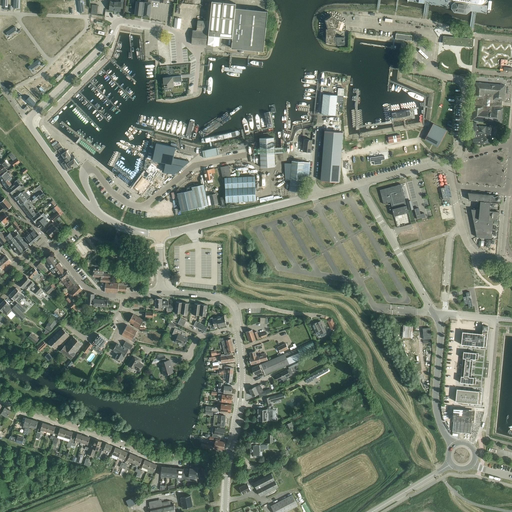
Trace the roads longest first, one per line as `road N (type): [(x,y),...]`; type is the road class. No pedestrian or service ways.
road 1 (unclassified): [(97,213),(29,125),(31,114),(119,20),(174,30),(198,57),(195,91)]
road 2 (residential): [(228,466),(152,457),(0,398)]
road 3 (unclassified): [(97,213),(87,171),(142,206),(194,165),(246,154)]
road 4 (unclassified): [(160,234),(315,195)]
road 5 (unclassified): [(434,313),(359,183)]
road 6 (tertiary): [(228,466),(241,383),(237,327)]
road 7 (unclassified): [(434,313),(435,405),(452,445)]
